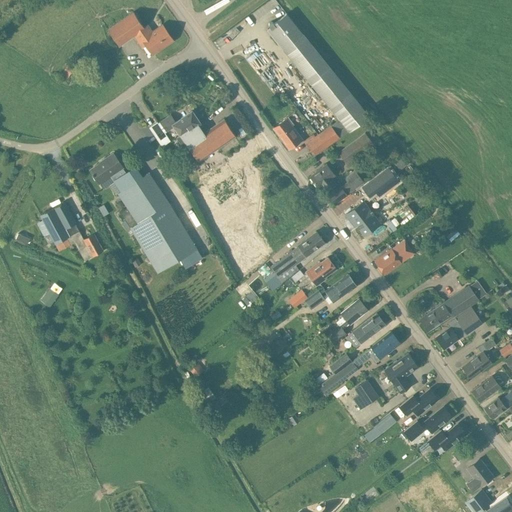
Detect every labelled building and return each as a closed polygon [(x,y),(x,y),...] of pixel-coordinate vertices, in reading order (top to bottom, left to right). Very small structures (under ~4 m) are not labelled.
[(144,27),(133,11),(107,29),(119,46),(134,35),(142,47),(145,44),(152,54),(173,40),(162,24),(152,31),(148,25),(144,27)] [(310,43),(287,14),(274,24),(273,23),(272,22),(271,23),(270,23),(269,24),(268,25),(269,27),(275,34),(272,37),(289,58),(311,85),(326,103),(339,119),(304,144),(314,156),(343,136),(369,116),(331,69),(310,43)] [(82,65),(72,59),(58,78),(68,85),(82,65)] [(174,126),(180,135),(198,124),(200,123),(192,111),(175,122),(170,114),(158,122),(157,121),(149,127),(162,146),(170,141),(165,133),(174,126)] [(293,124),(288,117),(273,128),(289,149),(303,139),(292,125),(293,124)] [(203,133),(198,124),(180,135),(177,138),(184,148),(187,145),(198,162),(235,136),(224,119),(203,133)] [(376,148),(364,133),(338,152),(349,167),(376,148)] [(123,167),(113,153),(101,160),(102,161),(89,170),(99,184),(103,189),(109,185),(115,194),(117,193),(127,207),(120,212),(131,229),(157,273),(197,249),(168,201),(148,172),(141,177),(135,168),(126,173),(122,168),(123,167)] [(400,157),(394,162),(400,170),(406,165),(400,157)] [(334,175),(326,164),(310,177),(318,187),(321,185),(326,191),(335,184),(331,178),(334,175)] [(364,182),(355,170),(343,178),(346,182),(341,186),(340,185),(328,195),(334,205),(347,195),(364,182)] [(385,170),(358,189),(365,199),(372,195),(375,199),(395,184),(385,170)] [(265,200),(255,186),(235,200),(241,208),(235,212),(243,223),(260,212),(257,207),(259,206),(258,205),(265,200)] [(42,220),(36,223),(44,237),(50,234),(55,243),(67,237),(63,230),(76,223),(65,202),(40,216),(42,220)] [(359,205),(342,218),(351,230),(353,228),(360,238),(375,227),(359,205)] [(385,221),(392,231),(416,215),(410,205),(385,221)] [(283,207),(263,220),(272,234),(267,237),(272,243),(282,236),(279,231),(293,221),(283,207)] [(79,230),(67,237),(71,244),(74,242),(84,260),(103,250),(94,233),(84,239),(79,230)] [(270,268),(281,282),(298,268),(295,265),(307,256),(306,256),(324,243),(316,232),(298,245),(299,246),(270,268)] [(391,249),(374,260),(384,274),(414,253),(405,239),(391,249)] [(336,269),(327,257),(318,264),(317,262),(305,271),(316,286),(326,279),(324,277),(336,269)] [(140,265),(136,259),(131,262),(134,268),(140,265)] [(299,270),(291,276),(295,281),(303,274),(299,270)] [(356,286),(348,274),(325,290),(333,302),(356,286)] [(479,300),(469,286),(420,319),(427,331),(451,315),(453,317),(479,300)] [(301,289),(294,295),(299,302),(307,297),(301,289)] [(307,297),(304,300),(311,309),(325,299),(318,290),(307,297)] [(54,298),(45,291),(40,299),(49,306),(54,298)] [(367,310),(358,298),(341,312),(344,316),(336,322),(338,325),(326,333),(328,335),(322,339),(327,347),(333,343),(333,344),(347,334),(343,328),(350,324),(367,310)] [(482,322),(471,307),(447,324),(450,328),(436,338),(443,349),(458,339),(458,340),(482,322)] [(322,318),(328,315),(326,310),(319,313),(322,318)] [(385,324),(376,313),(352,331),(352,332),(346,337),(354,347),(385,324)] [(371,347),(352,361),(357,367),(370,357),(375,363),(380,359),(400,343),(390,332),(371,347)] [(282,337),(264,349),(270,358),(288,345),(282,337)] [(481,345),(485,351),(495,344),(492,338),(481,345)] [(511,340),(509,342),(510,343),(499,350),(504,357),(511,352),(511,340)] [(491,362),(483,351),(462,367),(470,378),(491,362)] [(329,365),(334,373),(351,360),(346,353),(329,365)] [(408,353),(384,370),(393,383),(394,383),(400,392),(409,385),(403,376),(417,367),(408,353)] [(198,362),(189,369),(195,376),(204,370),(198,362)] [(494,378),(492,375),(471,391),(480,402),(500,387),(500,386),(501,384),(503,382),(503,380),(500,376),(498,376),(496,377),(494,378)] [(377,397),(366,380),(354,388),(359,394),(353,398),(360,408),(377,397)] [(209,386),(196,395),(203,405),(215,396),(209,386)] [(345,391),(342,386),(335,391),(336,391),(333,393),(336,397),(345,391)] [(413,386),(402,392),(405,397),(416,391),(413,386)] [(417,414),(437,398),(429,389),(416,399),(412,395),(399,405),(407,415),(413,409),(417,414)] [(498,398),(485,408),(493,418),(506,408),(511,403),(511,393),(511,392),(500,400),(498,398)] [(222,404),(217,396),(216,397),(209,402),(215,409),(221,405),(222,404)] [(423,422),(431,432),(451,416),(443,406),(423,422)] [(373,426),(378,434),(396,420),(390,412),(372,426),(373,426)] [(294,415),(289,418),(293,425),(299,421),(294,415)] [(424,429),(420,424),(417,420),(403,431),(411,440),(424,429)] [(445,449),(465,433),(457,423),(444,434),(440,429),(427,440),(431,445),(435,450),(441,444),(445,449)] [(427,440),(418,448),(421,452),(431,445),(427,440)] [(458,448),(453,453),(459,461),(464,457),(458,448)] [(493,476),(479,458),(466,468),(474,478),(466,484),(472,491),(480,485),(480,486),(493,476)] [(482,489),(466,502),(473,511),(477,511),(491,501),(482,489)] [(511,494),(493,505),(496,511),(510,511),(511,511),(511,494)]
